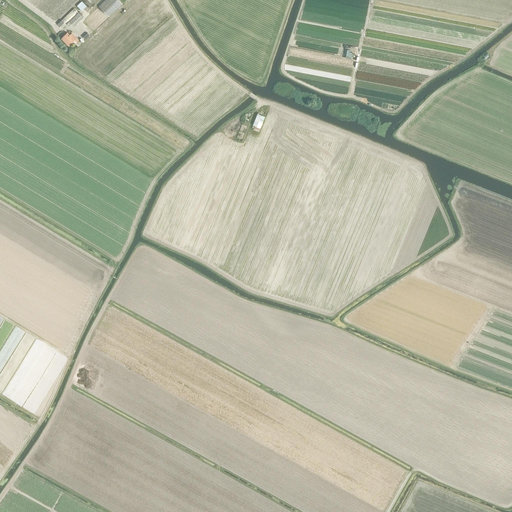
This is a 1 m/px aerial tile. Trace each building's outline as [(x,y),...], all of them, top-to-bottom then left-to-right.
[(87,11),(89,9),(82,1),(77,6),(81,10),(84,8),(87,11)] [(95,28),(109,17),(99,6),(98,8),(103,14),(98,19),(98,20),(92,25),(95,28)] [(62,20),(66,24),(78,12),(74,8),(62,20)] [(78,12),(68,22),(67,23),(69,26),(72,23),(74,26),(83,17),(78,12)] [(66,24),(62,20),(58,23),(62,28),(65,26),(66,27),(67,25),(66,24)] [(76,42),(79,40),(72,33),(70,35),(67,32),(61,38),(69,46),(74,40),(76,42)] [(257,113),(253,125),(260,128),(265,116),(257,113)]
